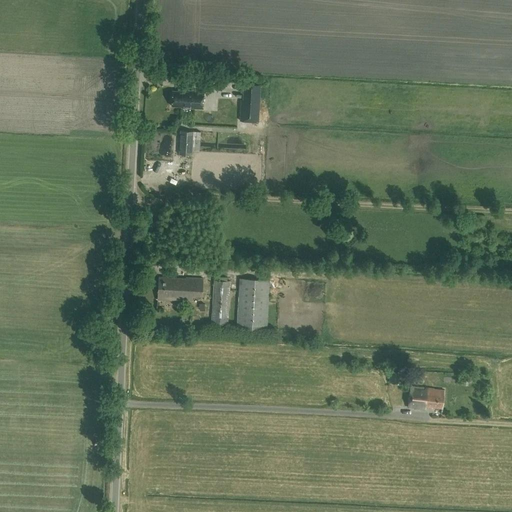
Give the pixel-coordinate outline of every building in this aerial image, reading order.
[(241,100),(240,121),(258,122),(260,84),(244,83),(243,100),(241,100)] [(203,109),(204,92),(189,91),(189,92),(173,91),(172,106),(182,107),(182,108),(203,109)] [(192,155),(193,131),(180,131),(179,155),(192,155)] [(158,276),(157,300),(192,302),(193,295),(202,295),(203,278),(186,277),(186,278),(158,276)] [(227,277),(219,276),(219,280),(213,280),(211,323),(228,324),(230,281),(227,281),(227,277)] [(236,328),(267,330),(269,280),(239,278),(236,328)] [(389,382),(399,383),(401,372),(390,371),(389,382)] [(425,406),(442,408),(444,390),(410,387),(408,407),(425,409),(425,406)]
